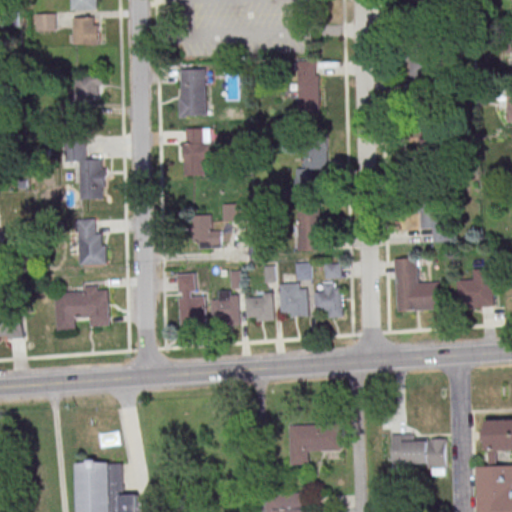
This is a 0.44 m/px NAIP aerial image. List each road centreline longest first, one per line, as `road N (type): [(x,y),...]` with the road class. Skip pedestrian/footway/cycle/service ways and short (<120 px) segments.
road 1 (tertiary): [(511,350),(0,387)]
road 2 (residential): [(149,377),(135,0)]
road 3 (residential): [(370,361),(359,0)]
